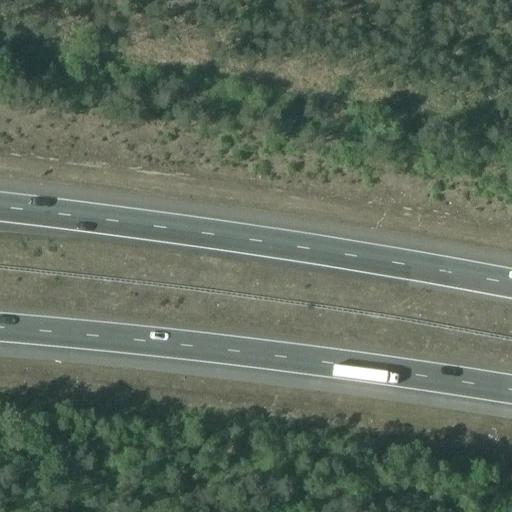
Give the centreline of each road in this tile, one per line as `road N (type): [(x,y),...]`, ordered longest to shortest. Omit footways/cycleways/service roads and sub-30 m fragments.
road 1 (motorway): [(511,287),(242,239),(0,208)]
road 2 (motorway): [(0,330),(511,391)]
